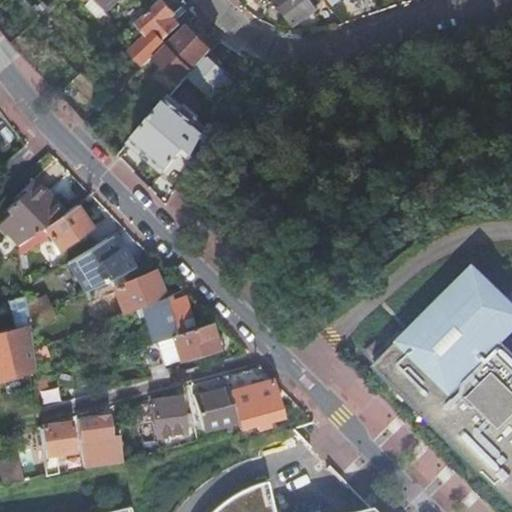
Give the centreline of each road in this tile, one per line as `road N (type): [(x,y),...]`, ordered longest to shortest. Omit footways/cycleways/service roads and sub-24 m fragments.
road 1 (residential): [(51,126),(275,355)]
road 2 (residential): [(494,0),(315,53),(259,46),(205,0)]
road 3 (residential): [(275,355),(37,416)]
road 4 (residential): [(275,355),(431,511)]
